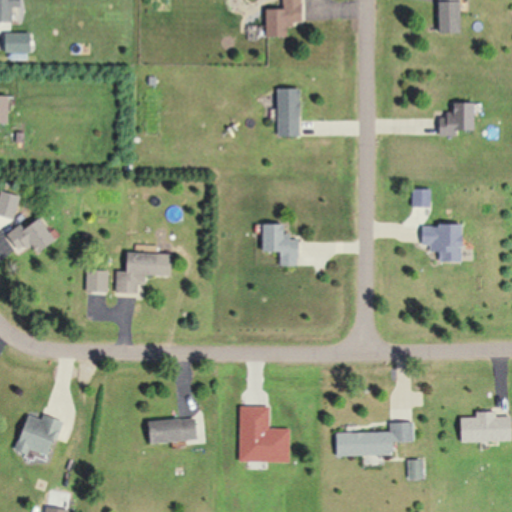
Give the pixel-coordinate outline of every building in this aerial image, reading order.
[(17,0),(0,0),(0,23),(20,24),(20,1),(17,2),(17,0)] [(292,36),(292,23),(306,23),(305,0),(283,0),(283,9),(268,9),(268,36),(292,36)] [(440,0),(441,33),(465,33),(465,0),(440,0)] [(304,87),(280,87),(280,136),(304,136),(304,87)] [(12,96),(0,95),(0,123),(12,124),(12,96)] [(455,127),(444,127),(444,135),(458,135),(458,130),(478,130),(478,103),(455,103),(455,127)] [(36,243),(42,253),(60,242),(42,214),(11,234),(22,252),(36,243)] [(290,224),(267,224),(266,251),(280,251),(280,265),(302,265),(302,246),(289,246),(290,224)] [(422,247),(464,247),(464,224),(422,224),(422,247)] [(141,293),(142,276),(177,277),(177,254),(132,253),(132,271),(117,271),(116,293),(141,293)] [(110,270),(88,270),(88,292),(110,292),(110,270)] [(18,449),(51,459),(61,423),(28,413),(18,449)] [(511,441),(511,417),(500,417),(500,414),(461,414),(461,442),(511,441)] [(204,441),(203,419),(149,421),(150,443),(204,441)] [(337,456),(397,455),(396,442),(417,441),(417,423),(391,423),(392,432),(336,433),(337,456)]
